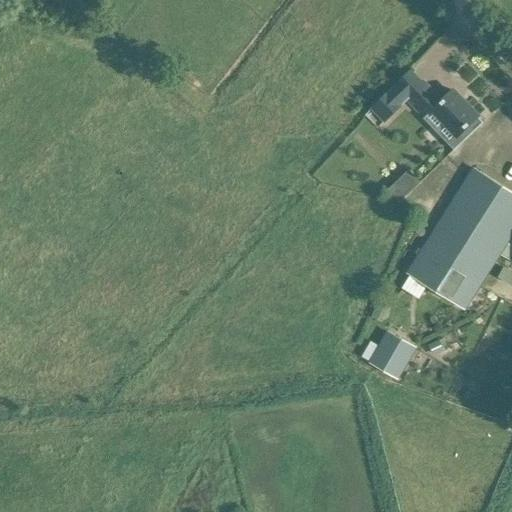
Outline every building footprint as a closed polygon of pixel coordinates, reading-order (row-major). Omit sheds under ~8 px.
[(424,81),(410,95),(407,98),(426,118),(434,110),(458,136),(478,116),(453,90),(442,100),(424,81)] [(384,121),(400,105),(389,94),(372,110),(384,121)] [(385,191),(402,203),(419,179),(403,167),(385,191)] [(511,246),(506,243),(511,233),(511,192),(473,168),(408,273),(465,308),(498,255),(511,262),(511,246)] [(511,285),(511,284),(511,271),(504,267),(498,277),(511,285)] [(399,379),(417,347),(387,330),(369,362),(399,379)] [(439,340),(428,346),(433,355),(444,350),(439,340)]
